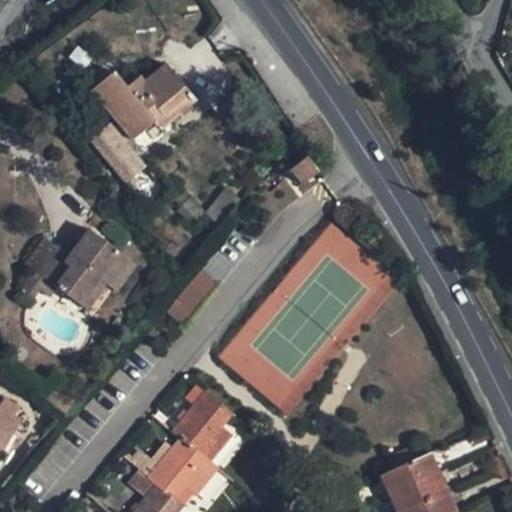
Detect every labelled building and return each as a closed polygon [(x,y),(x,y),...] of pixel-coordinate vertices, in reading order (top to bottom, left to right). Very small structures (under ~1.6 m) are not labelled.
[(132,144),(142,136),(155,126),(160,130),(164,127),(196,102),(168,64),(135,89),(120,79),(113,73),(91,92),(132,144)] [(155,126),(142,136),(152,148),(171,135),(164,127),(160,130),(155,126)] [(143,172),(118,140),(102,152),(128,184),(143,172)] [(319,174),(309,158),(291,170),(303,187),(319,174)] [(209,238),(240,202),(226,191),(204,215),(175,182),(165,191),(179,213),(183,210),(209,238)] [(48,283),(70,302),(95,275),(103,283),(125,255),(88,224),(77,237),(66,250),(58,243),(45,231),(21,258),(27,264),(48,283)] [(70,231),(58,243),(66,250),(77,237),(70,231)] [(125,255),(103,283),(113,292),(134,263),(125,255)] [(40,292),(48,283),(27,264),(9,283),(23,295),(32,286),(40,292)] [(179,322),(217,284),(203,271),(166,309),(179,322)] [(95,275),(70,302),(78,308),(103,283),(95,275)] [(171,431),(178,437),(201,456),(222,430),(234,417),(205,392),(171,431)] [(31,419),(36,409),(13,394),(6,406),(31,419)] [(222,430),(201,456),(210,464),(232,439),(222,430)] [(406,448),(399,432),(381,440),(388,456),(406,448)] [(145,476),(176,503),(187,490),(210,464),(201,456),(178,437),(145,476)] [(380,480),(389,499),(441,475),(432,456),(380,480)] [(210,464),(187,490),(197,498),(219,471),(210,464)] [(144,499),(132,511),(182,511),(184,510),(176,503),(145,476),(140,471),(127,485),(144,499)] [(389,499),(394,511),(411,511),(449,495),(441,475),(389,499)] [(411,511),(457,511),(449,495),(411,511)]
